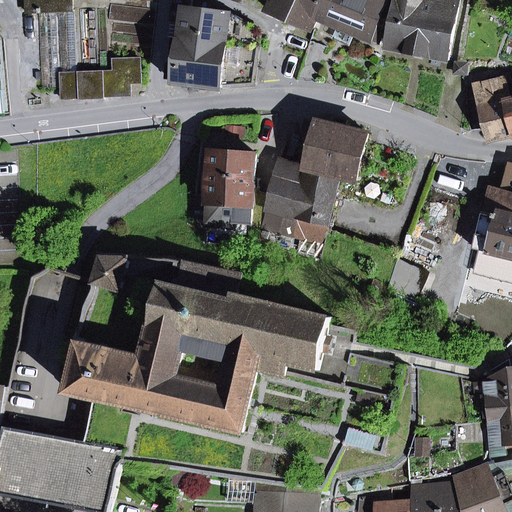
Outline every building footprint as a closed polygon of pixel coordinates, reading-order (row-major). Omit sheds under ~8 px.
[(62,88),(61,80),(77,79),(73,0),(26,0),(27,13),(38,12),(42,89),(62,88)] [(263,32),(234,16),(234,14),(210,11),(200,9),(193,8),(193,0),(176,0),(172,37),(260,48),(263,32)] [(272,0),(268,10),(291,20),(299,0),(272,0)] [(299,0),(291,20),(314,30),(318,19),(326,0),(299,0)] [(326,0),(318,19),(339,27),(356,34),(380,45),(392,15),(394,0),(326,0)] [(398,0),(389,48),(419,54),(450,60),(461,0),(398,0)] [(343,43),(351,46),(356,34),(339,27),(334,39),(343,43)] [(0,118),(14,116),(7,40),(4,40),(0,36),(0,118)] [(224,88),(256,85),(260,48),(172,37),(169,78),(177,79),(177,82),(224,88)] [(457,73),(469,74),(470,63),(458,62),(457,73)] [(62,88),(62,104),(125,101),(124,83),(142,83),(141,64),(122,65),(122,76),(117,77),(77,79),(61,80),(62,88)] [(506,102),(511,126),(511,99),(506,79),(476,85),(482,107),(506,102)] [(125,101),(134,100),(133,89),(142,89),(142,83),(124,83),(125,101)] [(482,107),(490,139),(511,136),(511,126),(506,102),(482,107)] [(306,140),(316,142),(309,169),(342,177),(357,181),(369,134),(344,128),(335,126),(311,120),(306,140)] [(335,126),(344,128),(346,122),(337,120),(335,126)] [(208,216),(208,220),(249,223),(252,224),(255,188),(255,183),(256,174),(258,155),(213,151),(208,198),(195,196),(193,214),(208,216)] [(324,242),(328,228),(342,177),(309,169),(280,161),(272,193),(255,188),(252,224),(249,223),(249,226),(324,242)] [(511,164),(503,190),(511,193),(511,164)] [(511,193),(503,190),(491,188),(475,249),(511,257),(511,193)] [(320,257),(391,281),(398,259),(400,252),(328,228),(324,242),(320,257)] [(97,281),(96,284),(118,291),(129,258),(104,257),(97,281)] [(416,302),(428,272),(398,259),(391,281),(388,290),(416,302)] [(242,275),(183,262),(178,288),(250,304),(251,299),(237,296),(242,275)] [(60,276),(41,272),(31,319),(49,323),(60,276)] [(290,363),(320,371),(327,342),(331,325),(333,317),(251,299),(250,304),(178,288),(161,284),(152,324),(240,344),(239,351),(290,363)] [(80,394),(98,398),(100,399),(244,433),(260,368),(287,374),(289,369),(290,363),(239,351),(240,344),(152,324),(143,361),(118,355),(119,352),(84,344),(73,393),(80,394)] [(487,374),(488,382),(509,370),(508,362),(487,374)] [(489,396),(490,405),(511,407),(511,369),(509,370),(488,382),(475,383),(477,398),(489,396)] [(380,397),(361,392),(359,401),(378,406),(380,397)] [(71,440),(90,443),(98,398),(80,394),(71,440)] [(511,407),(490,405),(490,408),(491,426),(491,445),(495,456),(506,454),(505,444),(511,444),(511,443),(511,407)] [(0,472),(0,494),(103,511),(114,511),(116,502),(123,460),(125,449),(92,443),(90,443),(71,440),(8,429),(7,436),(0,434),(0,453),(3,454),(0,472)] [(348,443),(374,450),(377,436),(351,430),(348,443)] [(511,511),(511,460),(493,463),(489,464),(484,467),(470,474),(472,480),(466,483),(459,486),(467,511),(511,511)] [(467,511),(459,486),(454,490),(449,490),(423,492),(422,486),(413,486),(414,502),(415,502),(415,511),(467,511)] [(257,511),(318,511),(319,499),(259,494),(257,511)] [(367,511),(415,511),(415,502),(414,502),(386,503),(385,496),(374,497),(368,498),(367,511)]
